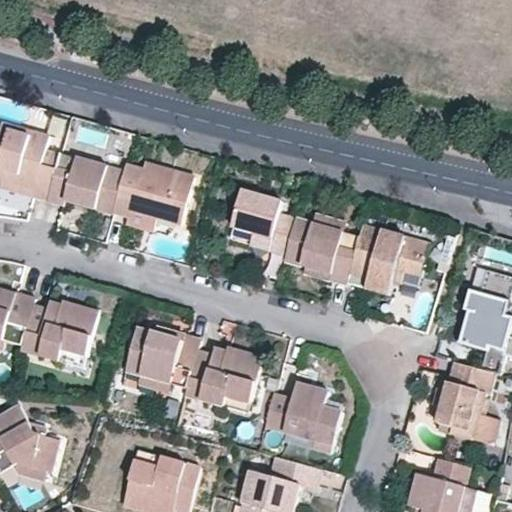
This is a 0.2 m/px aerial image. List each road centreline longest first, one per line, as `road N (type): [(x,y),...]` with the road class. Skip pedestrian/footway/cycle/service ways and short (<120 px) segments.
road 1 (residential): [(0,237),(349,333),(390,404),(361,511)]
road 2 (residential): [(511,189),(0,64)]
